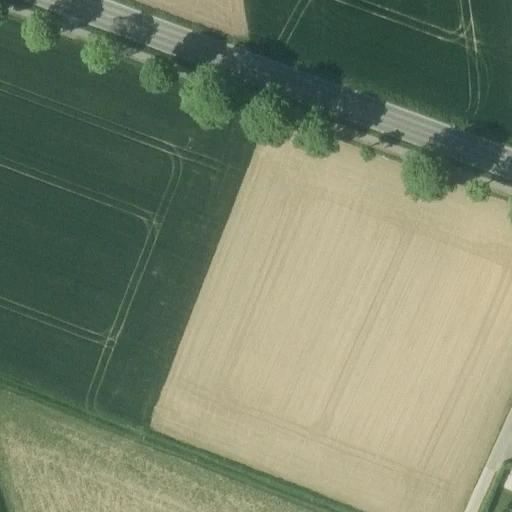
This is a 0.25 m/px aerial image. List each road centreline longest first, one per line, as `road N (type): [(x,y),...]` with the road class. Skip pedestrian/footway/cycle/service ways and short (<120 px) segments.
road 1 (secondary): [(511,165),(60,0)]
road 2 (track): [(0,387),(330,511)]
